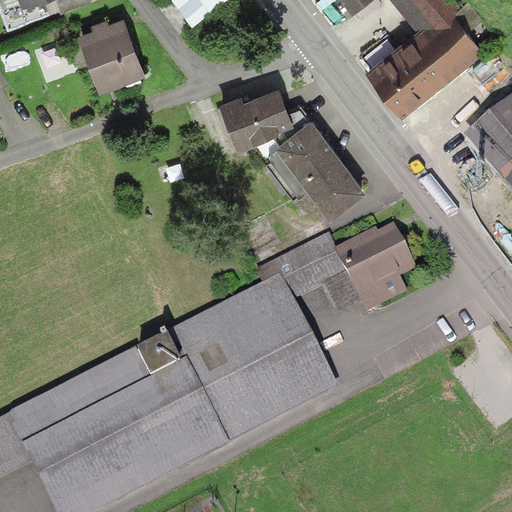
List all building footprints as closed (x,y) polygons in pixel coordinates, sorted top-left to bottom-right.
[(57,0),(61,10),(88,0),(57,0)] [(178,0),(193,19),(219,0),(178,0)] [(396,0),(418,27),(368,66),(402,110),(485,46),(470,27),(482,18),(468,0),(459,7),(453,0),(396,0)] [(93,24),(78,30),(100,88),(147,71),(125,13),(109,18),(107,14),(92,20),(93,24)] [(242,88),(220,96),(237,143),(256,136),(255,134),(294,120),(280,81),(244,94),(242,88)] [(511,95),(464,133),(499,176),(511,165),(511,95)] [(312,113),(266,147),(301,192),(311,185),(331,212),(366,186),(312,113)] [(416,268),(393,223),(378,230),(377,227),(338,247),(334,249),(345,271),(367,312),(408,290),(401,276),(416,268)] [(256,269),(263,282),(280,273),(294,300),(323,286),(321,283),(345,271),(334,249),(338,247),(330,231),(256,269)] [(263,282),(0,416),(0,477),(30,462),(55,511),(90,511),(338,386),(294,300),(280,273),(263,282)] [(451,511),(397,421),(288,486),(303,511),(451,511)]
